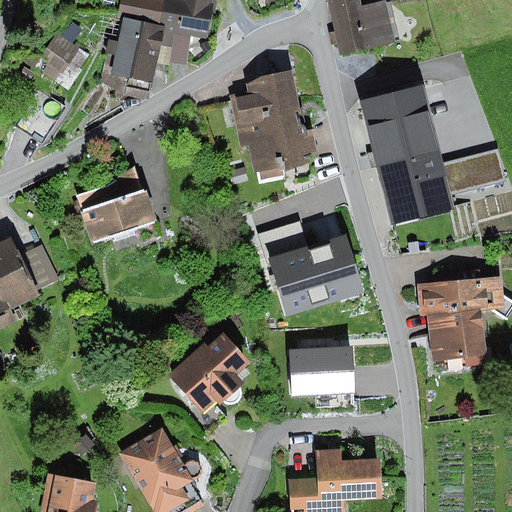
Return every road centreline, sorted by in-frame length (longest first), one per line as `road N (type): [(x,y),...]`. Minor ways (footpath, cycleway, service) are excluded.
road 1 (residential): [(412,422),(403,359),(315,28)]
road 2 (residential): [(315,28),(273,34),(0,186)]
road 3 (residential): [(412,422),(288,426),(268,441),(237,511)]
